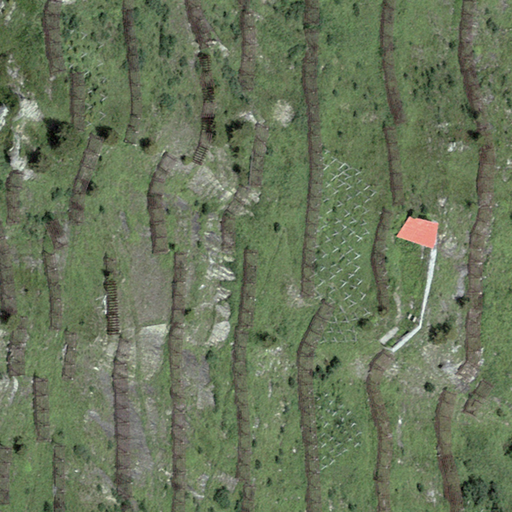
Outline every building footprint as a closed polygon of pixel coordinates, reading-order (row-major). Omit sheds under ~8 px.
[(246,14),(207,22),(202,0),(188,0),(199,51),(225,45),(252,39),(246,14)] [(65,73),(63,18),(45,18),(47,74),(65,73)] [(86,120),(87,74),(54,73),(52,119),(86,120)] [(250,126),(247,186),(266,187),(268,127),(250,126)] [(224,217),(236,222),(251,188),(239,183),(224,217)] [(439,221),(409,215),(396,237),(434,248),(439,221)] [(0,504),(12,504),(13,446),(0,445),(0,504)]
